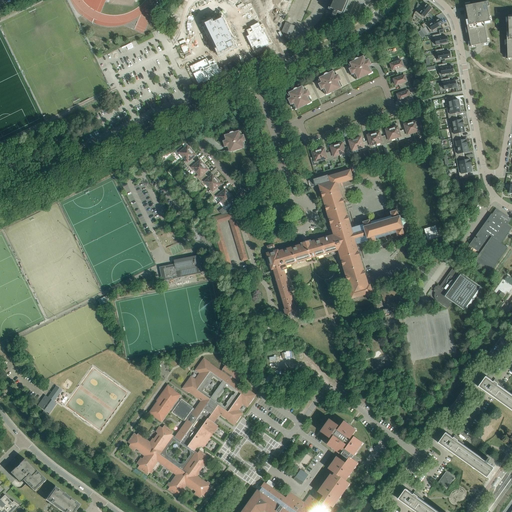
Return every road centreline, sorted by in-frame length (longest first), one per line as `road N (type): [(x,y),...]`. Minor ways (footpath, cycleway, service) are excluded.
road 1 (unclassified): [(0,209),(257,82)]
road 2 (residential): [(215,511),(241,475),(263,471),(327,388),(419,456)]
road 3 (residential): [(437,0),(457,29),(484,172)]
road 4 (track): [(0,143),(118,85)]
road 5 (unclassified): [(288,66),(364,28),(395,0)]
road 6 (residential): [(393,111),(379,82),(299,120)]
